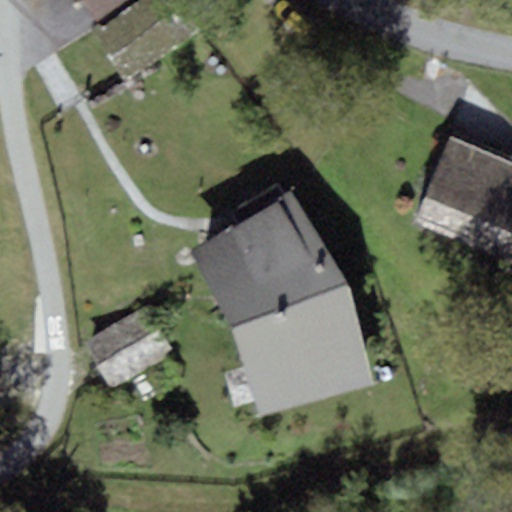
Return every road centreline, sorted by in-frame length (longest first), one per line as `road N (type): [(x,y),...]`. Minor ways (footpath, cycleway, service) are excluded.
road 1 (residential): [(0,485),(53,432),(72,356),(10,92),(6,0)]
road 2 (residential): [(344,0),(388,28),(511,54)]
